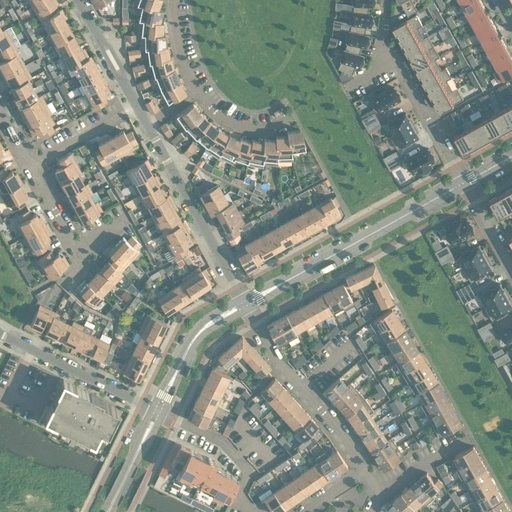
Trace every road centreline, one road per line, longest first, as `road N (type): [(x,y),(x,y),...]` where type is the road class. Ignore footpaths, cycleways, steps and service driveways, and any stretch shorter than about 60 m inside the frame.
road 1 (tertiary): [(245,304),(466,182)]
road 2 (residential): [(245,304),(281,365),(366,470)]
road 3 (residential): [(144,125),(245,304)]
road 4 (residential): [(0,332),(157,410)]
road 5 (residential): [(383,39),(466,182)]
road 6 (residential): [(250,511),(238,495),(248,471),(225,444),(157,410)]
road 7 (tertiary): [(157,410),(196,336),(245,304)]
road 8 (residential): [(76,0),(134,106)]
